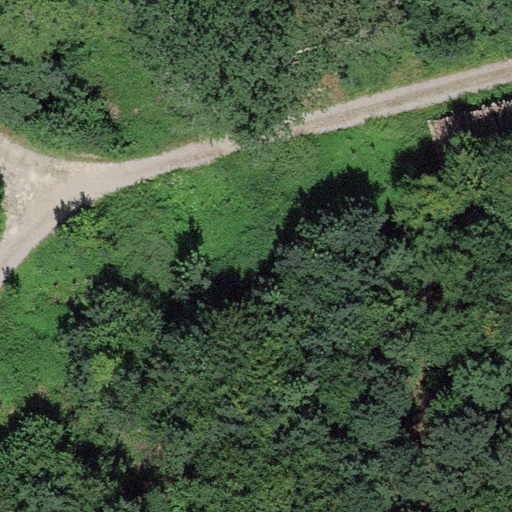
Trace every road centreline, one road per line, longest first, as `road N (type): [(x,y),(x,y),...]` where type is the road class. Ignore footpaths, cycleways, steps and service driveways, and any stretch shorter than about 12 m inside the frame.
road 1 (track): [(0,142),(87,181),(511,77)]
road 2 (track): [(87,181),(0,267)]
